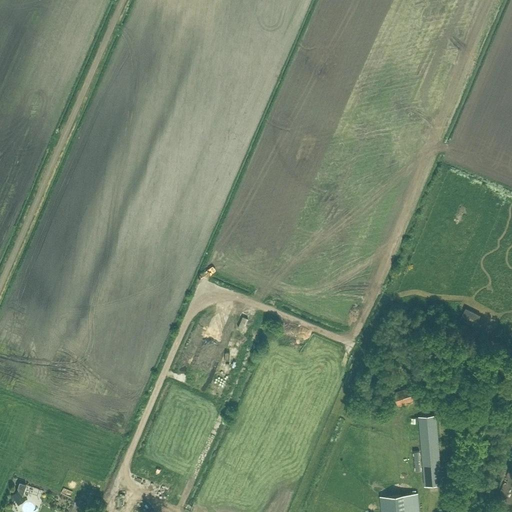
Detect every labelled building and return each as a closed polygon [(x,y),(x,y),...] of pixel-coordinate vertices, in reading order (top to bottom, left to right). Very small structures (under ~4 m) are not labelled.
[(473,325),(478,313),(461,307),(457,319),(473,325)] [(397,404),(416,398),(413,385),(394,391),(397,404)] [(425,485),(442,484),(436,414),(419,416),(425,485)] [(508,511),(511,504),(511,461),(491,511),(508,511)] [(17,504),(25,498),(19,488),(11,494),(17,504)] [(381,511),(418,511),(417,492),(380,495),(381,511)]
